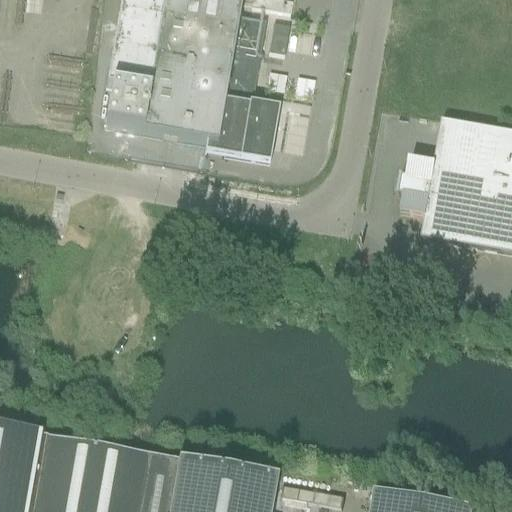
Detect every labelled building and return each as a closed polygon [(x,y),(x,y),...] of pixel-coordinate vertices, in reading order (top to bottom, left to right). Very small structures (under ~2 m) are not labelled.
[(110,94),(103,132),(205,149),(203,157),(205,158),(207,149),(224,152),(222,161),(268,169),(278,112),(259,108),(251,107),(265,27),(237,22),(241,0),(119,0),(104,93),(110,94)] [(252,2),(250,13),(289,19),(291,8),(252,2)] [(272,31),(267,60),(283,62),(288,34),(272,31)] [(425,222),(421,244),(511,259),(511,137),(442,125),(434,169),(409,165),(406,182),(403,181),(400,180),(397,200),(399,201),(399,200),(403,201),(400,218),(425,222)] [(0,435),(0,511),(34,511),(46,444),(46,443),(0,435)] [(167,511),(176,467),(154,463),(46,444),(34,511),(167,511)] [(271,511),(276,485),(176,467),(167,511),(271,511)] [(433,511),(378,502),(376,511),(433,511)]
